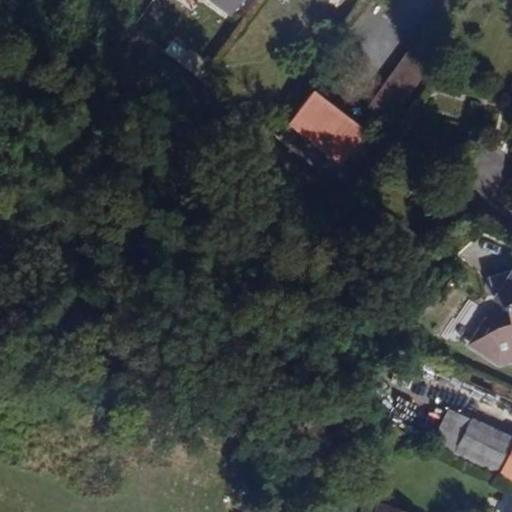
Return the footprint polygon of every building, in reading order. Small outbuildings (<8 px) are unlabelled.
[(211,0),(233,16),(243,0),(211,0)] [(431,63),(413,50),(372,110),(392,125),(428,74),(435,65),(431,63)] [(334,179),(369,132),(316,91),(291,125),(313,142),(303,155),(334,179)] [(490,298),(499,296),(503,311),(488,316),(468,345),(498,363),(511,358),(511,277),(506,274),(490,298)] [(511,478),(511,440),(447,411),(430,447),(452,457),(454,451),(511,478)] [(511,511),(511,484),(497,511),(511,511)]
